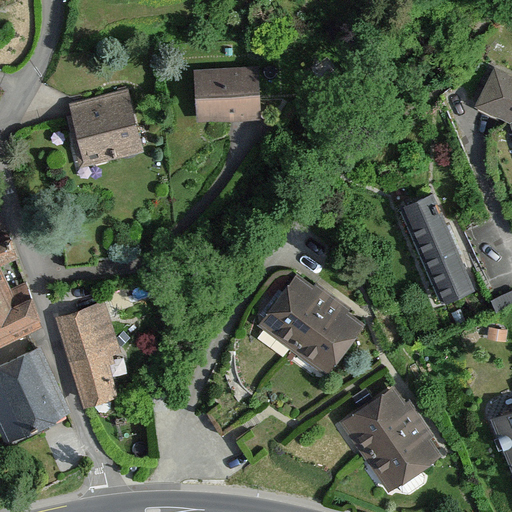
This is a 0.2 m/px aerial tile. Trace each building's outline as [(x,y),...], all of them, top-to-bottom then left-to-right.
[(252,49),(189,50),(190,113),(253,111),(252,49)] [(511,63),(496,56),(473,101),(511,121),(511,123),(511,63)] [(126,82),(63,102),(83,163),(146,143),(126,82)] [(441,180),(396,199),(442,306),(486,288),(441,180)] [(364,318),(295,268),(258,319),(327,369),(364,318)] [(0,297),(0,341),(45,321),(30,287),(1,300),(0,297)] [(107,295),(59,310),(87,401),(114,393),(104,358),(124,351),(107,295)] [(42,341),(0,362),(0,425),(7,440),(74,407),(42,341)] [(399,380),(340,416),(386,488),(444,451),(399,380)] [(511,401),(489,410),(511,470),(511,401)]
